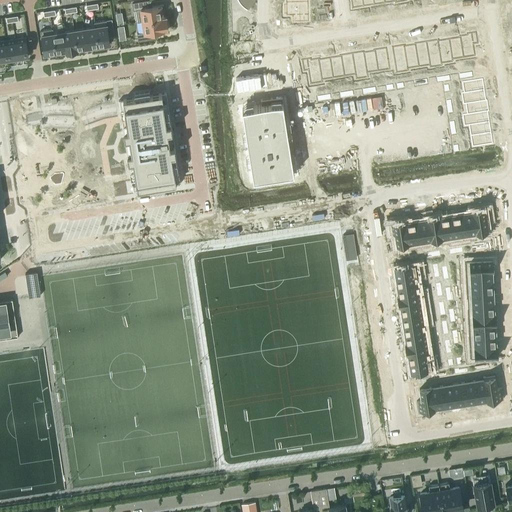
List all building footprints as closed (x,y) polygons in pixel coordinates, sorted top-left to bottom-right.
[(361,0),(350,0),(352,9),(363,8),(361,0)] [(138,22),(143,21),(163,18),(163,17),(162,12),(164,12),(163,5),(148,7),(147,1),(132,3),(133,10),(136,10),(138,22)] [(286,5),(283,5),(284,14),(286,14),(286,16),(293,16),(293,22),(308,22),(307,2),(286,3),(286,5)] [(166,16),(163,17),(163,18),(143,21),(144,32),(137,34),(138,41),(153,39),(152,32),(168,29),(166,16)] [(106,20),(94,22),(95,27),(99,47),(105,46),(105,44),(110,44),(109,37),(114,36),(112,19),(106,20)] [(95,27),(85,28),(88,47),(92,47),(92,48),(99,47),(95,27)] [(53,28),(41,30),(44,54),(49,53),(49,55),(56,54),(53,33),(53,28)] [(85,28),(74,30),(77,50),(84,49),(84,48),(88,47),(85,28)] [(74,30),(64,32),(67,51),(66,51),(66,52),(77,50),(74,30)] [(53,33),(56,54),(62,53),(62,51),(66,51),(67,51),(64,32),(53,33)] [(467,35),(459,37),(459,38),(460,38),(463,58),(475,56),(473,45),(477,44),(476,32),(466,34),(467,35)] [(25,38),(15,39),(18,57),(28,56),(25,38)] [(459,38),(448,39),(452,60),(463,58),(460,38),(459,38)] [(15,39),(6,41),(9,59),(18,57),(15,39)] [(448,39),(437,41),(440,62),(452,60),(448,39)] [(437,40),(426,42),(429,63),(440,62),(437,41),(437,40)] [(6,41),(0,41),(0,60),(9,59),(6,41)] [(426,42),(414,44),(415,45),(418,65),(429,63),(426,42)] [(404,45),(391,47),(395,69),(407,67),(403,47),(404,46),(404,45)] [(404,46),(403,47),(407,67),(418,65),(415,45),(404,46)] [(386,48),(373,50),(374,51),(378,71),(389,70),(386,48)] [(374,51),(363,53),(366,73),(378,71),(374,51)] [(363,52),(352,54),(355,75),(366,73),(363,53),(363,52)] [(352,54),(340,55),(341,56),(344,77),(355,75),(352,54)] [(341,56),(329,58),(333,79),(344,77),(341,56)] [(311,58),(301,60),(303,71),(308,71),(309,82),(321,80),(318,60),(319,60),(319,59),(311,60),(311,58)] [(319,60),(318,60),(321,80),(333,79),(329,58),(319,60)] [(482,79),(462,82),(464,93),(484,90),(482,79)] [(484,90),(464,93),(465,104),(486,101),(484,90)] [(135,97),(119,100),(135,191),(152,188),(152,192),(167,189),(166,186),(182,183),(166,92),(151,95),(150,91),(135,94),(135,97)] [(263,105),(243,108),(254,178),(294,172),(283,101),(282,101),(281,96),(262,99),(263,105)] [(486,101),(465,104),(467,114),(487,111),(488,111),(487,100),(486,101)] [(487,111),(467,114),(469,125),(489,122),(487,111)] [(489,122),(469,125),(470,136),(491,133),(489,122)] [(491,133),(470,136),(472,146),(493,143),(491,133)] [(480,209),(472,211),(472,212),(473,212),(476,232),(488,230),(486,218),(490,218),(489,206),(479,208),(480,209)] [(472,212),(461,213),(465,234),(476,232),(473,212),(472,212)] [(461,213),(450,215),(453,236),(465,234),(461,213)] [(450,215),(439,217),(442,237),(453,236),(450,215)] [(439,216),(427,218),(428,219),(431,239),(442,237),(439,216)] [(428,219),(416,220),(420,241),(431,239),(428,219)] [(406,222),(405,222),(408,243),(420,241),(416,220),(406,222)] [(398,221),(388,222),(390,234),(395,233),(397,244),(408,243),(405,222),(406,222),(406,221),(398,222),(398,221)] [(353,233),(343,235),(346,259),(356,257),(353,234),(353,233)] [(492,258),(470,260),(471,271),(491,270),(491,271),(492,270),(492,258)] [(414,263),(394,266),(396,277),(416,273),(414,263)] [(491,270),(471,271),(471,282),(492,281),(491,271),(491,270)] [(29,297),(40,295),(37,272),(25,273),(29,297)] [(416,273),(396,277),(398,286),(417,283),(416,273)] [(492,281),(471,282),(472,292),(493,291),(493,280),(492,281)] [(417,283),(398,286),(399,295),(419,292),(417,283)] [(493,291),(472,292),(472,303),(493,302),(494,302),(493,291)] [(419,292),(399,295),(401,305),(420,302),(419,292)] [(0,339),(18,337),(12,299),(0,300),(0,339)] [(420,302),(401,305),(402,314),(422,311),(420,302)] [(493,302),(472,303),(473,314),(494,313),(493,302)] [(422,311),(402,314),(404,324),(423,321),(422,311)] [(494,313),(473,314),(474,325),(494,324),(495,324),(495,313),(494,313)] [(423,321),(404,324),(405,333),(425,330),(423,321)] [(494,324),(474,325),(474,336),(495,334),(494,324)] [(425,330),(405,333),(407,343),(426,340),(425,330)] [(495,334),(474,336),(475,346),(495,345),(495,344),(495,334)] [(426,340),(407,343),(408,352),(428,349),(426,340)] [(495,345),(475,346),(475,358),(497,357),(496,344),(495,344),(495,345)] [(428,349),(408,352),(410,362),(429,359),(428,349)] [(429,359),(410,362),(411,372),(431,369),(429,359)] [(495,376),(484,378),(487,399),(486,399),(486,400),(494,399),(494,400),(503,399),(501,387),(497,388),(495,376)] [(484,378),(473,380),(476,400),(486,399),(487,399),(484,378)] [(473,380),(462,382),(466,402),(476,400),(473,380)] [(462,382),(452,383),(455,404),(466,402),(462,382)] [(452,383),(441,385),(444,405),(455,404),(452,383)] [(441,385),(430,387),(434,407),(444,405),(441,385)] [(421,400),(416,401),(418,412),(428,411),(427,409),(435,408),(434,407),(430,387),(419,388),(421,400)] [(452,476),(464,475),(463,467),(448,469),(449,473),(452,476)] [(490,481),(473,484),(477,507),(494,505),(490,481)] [(450,511),(463,510),(461,498),(459,487),(450,488),(449,482),(439,484),(443,511),(450,511)] [(443,511),(439,484),(428,485),(429,491),(420,493),(422,505),(422,511),(443,511)] [(318,489),(321,511),(346,511),(345,504),(329,507),(326,488),(318,489)] [(321,511),(318,489),(311,491),(314,510),(298,511),(321,511)] [(404,494),(389,496),(391,504),(391,505),(391,511),(406,511),(407,511),(406,506),(404,494)] [(470,509),(477,507),(476,498),(469,499),(470,509)] [(256,511),(255,502),(242,504),(243,511),(256,511)]
